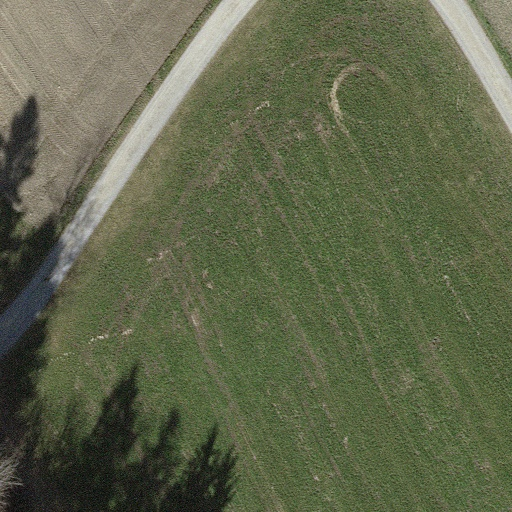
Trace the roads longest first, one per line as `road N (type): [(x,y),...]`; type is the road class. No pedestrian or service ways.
road 1 (track): [(0,341),(203,47),(247,0)]
road 2 (track): [(427,0),(511,124)]
